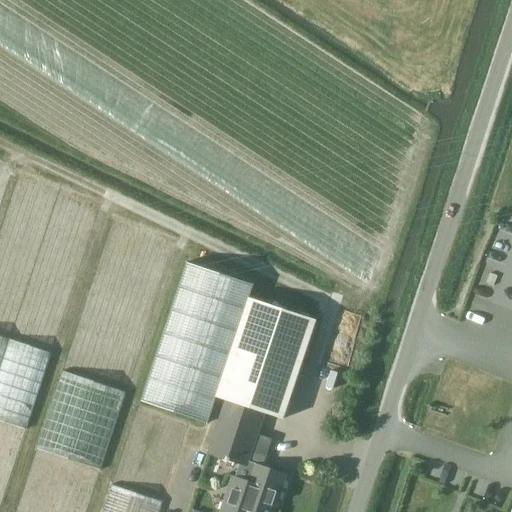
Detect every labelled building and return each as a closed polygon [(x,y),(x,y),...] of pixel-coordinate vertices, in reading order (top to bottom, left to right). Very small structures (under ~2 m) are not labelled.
[(15,174),(0,227),(0,253),(79,276),(101,198),(15,174)] [(111,217),(89,296),(154,314),(176,235),(111,217)] [(190,261),(140,400),(208,424),(257,285),(190,261)] [(228,403),(209,453),(240,464),(236,476),(231,475),(217,511),(271,511),(286,475),(260,465),(264,454),(265,454),(270,439),(257,434),(264,416),(265,413),(285,420),(321,322),(255,298),(219,396),(229,400),(228,403)] [(147,479),(143,495),(165,501),(188,422),(150,411),(140,446),(127,442),(118,471),(147,479)]
